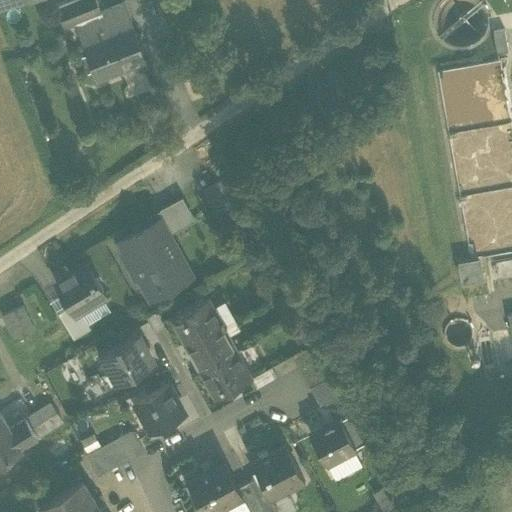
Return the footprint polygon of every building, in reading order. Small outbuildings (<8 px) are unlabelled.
[(0,0),(0,7),(0,9),(23,0),(0,0)] [(124,3),(101,12),(96,0),(77,0),(58,7),(65,27),(75,23),(97,79),(146,61),(124,3)] [(504,28),(492,30),(496,51),(508,49),(504,28)] [(224,178),(203,190),(215,211),(235,199),(234,195),(224,178)] [(162,209),(113,235),(148,295),(194,270),(162,209)] [(511,255),(499,259),(503,277),(511,274),(511,255)] [(470,257),(459,260),(463,278),(482,274),(479,258),(478,256),(470,257)] [(86,264),(56,283),(69,305),(73,312),(79,308),(87,303),(93,304),(106,296),(86,264)] [(206,296),(171,315),(186,342),(221,323),(211,306),(206,296)] [(221,323),(233,316),(224,299),(211,306),(221,323)] [(79,308),(73,312),(69,305),(58,312),(73,338),(90,328),(79,308)] [(233,316),(221,323),(227,334),(239,327),(233,316)] [(23,339),(11,317),(0,323),(0,332),(8,347),(23,339)] [(221,323),(186,342),(201,369),(236,350),(227,334),(221,323)] [(139,332),(98,355),(99,357),(103,355),(117,381),(113,383),(114,384),(153,363),(142,344),(145,342),(139,332)] [(313,343),(292,354),(298,365),(319,353),(313,343)] [(236,350),(201,369),(215,396),(250,377),(236,350)] [(319,353),(298,365),(304,375),(325,364),(319,353)] [(331,374),(325,364),(304,375),(310,386),(331,374)] [(331,374),(310,386),(315,396),(337,385),(331,374)] [(167,383),(135,400),(136,402),(141,399),(148,412),(145,413),(152,427),(150,428),(151,430),(183,412),(167,383)] [(337,385),(315,396),(321,407),(342,395),(337,385)] [(50,402),(26,417),(37,436),(62,420),(50,402)] [(126,409),(129,423),(143,419),(140,406),(126,409)] [(0,413),(0,461),(22,448),(21,446),(9,428),(0,413)] [(351,416),(342,421),(346,428),(355,423),(351,416)] [(26,417),(9,428),(21,446),(37,436),(26,417)] [(339,420),(323,429),(321,427),(311,432),(310,432),(328,465),(329,464),(325,457),(335,451),(338,456),(353,447),(355,447),(340,419),(339,420)] [(117,436),(86,452),(97,473),(129,457),(117,436)] [(285,443),(251,461),(258,474),(271,498),(278,511),(284,511),(295,506),(286,490),(304,480),(285,443)] [(224,461),(202,472),(202,471),(186,479),(203,511),(210,511),(224,505),(221,499),(239,490),(237,486),(224,461)] [(271,498),(258,474),(247,480),(263,509),(264,511),(278,511),(271,498)] [(102,511),(81,478),(44,502),(50,511),(102,511)] [(263,509),(247,480),(237,486),(239,490),(242,495),(241,496),(249,511),(256,511),(263,509)]
